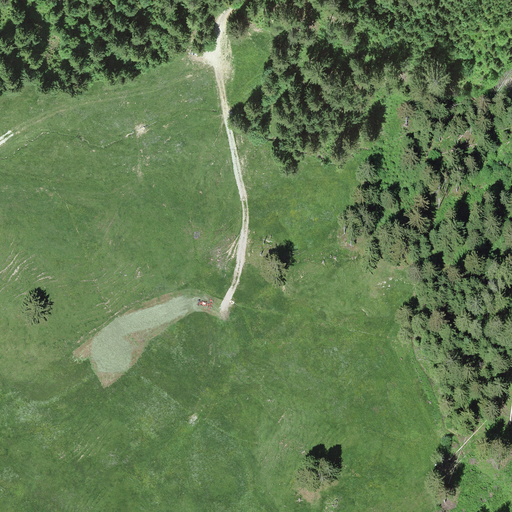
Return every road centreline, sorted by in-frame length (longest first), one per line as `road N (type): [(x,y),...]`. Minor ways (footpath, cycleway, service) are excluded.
road 1 (track): [(217,65),(246,214),(222,311)]
road 2 (track): [(217,65),(46,115),(0,142)]
